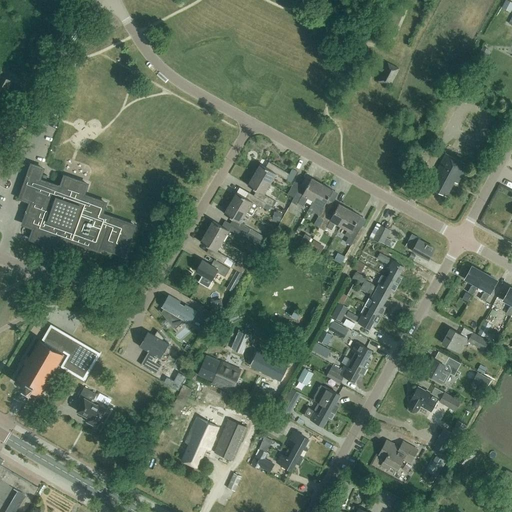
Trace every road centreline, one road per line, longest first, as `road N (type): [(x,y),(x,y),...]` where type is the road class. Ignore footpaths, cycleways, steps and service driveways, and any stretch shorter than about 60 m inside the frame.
road 1 (residential): [(0,259),(140,309),(251,123)]
road 2 (residential): [(312,511),(460,238)]
road 3 (residential): [(460,238),(251,123)]
road 4 (residential): [(251,123),(156,64),(112,0)]
road 5 (tertiary): [(0,156),(95,0)]
road 6 (secondary): [(135,511),(0,434)]
